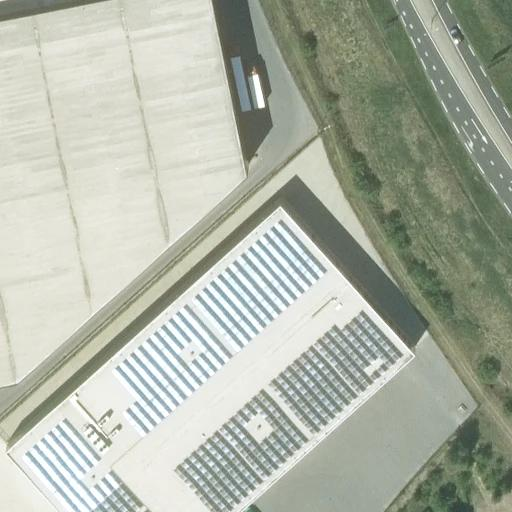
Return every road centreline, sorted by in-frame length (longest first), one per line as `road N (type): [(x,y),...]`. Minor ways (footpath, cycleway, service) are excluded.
road 1 (unknown): [(0,396),(214,218),(160,0)]
road 2 (track): [(289,0),(347,119),(511,333)]
road 3 (primary): [(402,0),(511,180)]
road 4 (primary): [(511,134),(437,0)]
